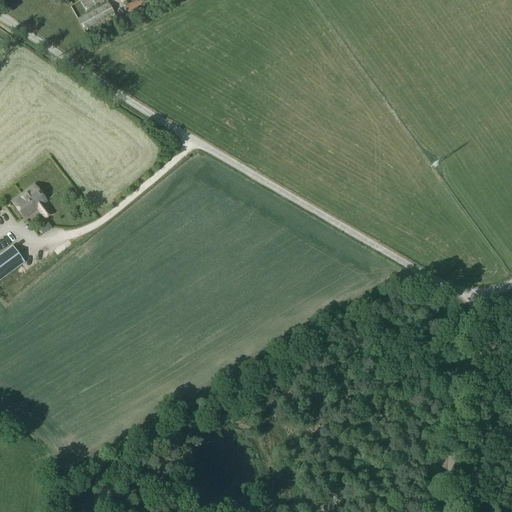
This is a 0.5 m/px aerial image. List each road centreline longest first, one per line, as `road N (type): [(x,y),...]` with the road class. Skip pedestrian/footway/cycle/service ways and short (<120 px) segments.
road 1 (unclassified): [(477,294),(414,270),(194,141),(0,12)]
road 2 (unclassified): [(477,294),(449,444),(452,511)]
